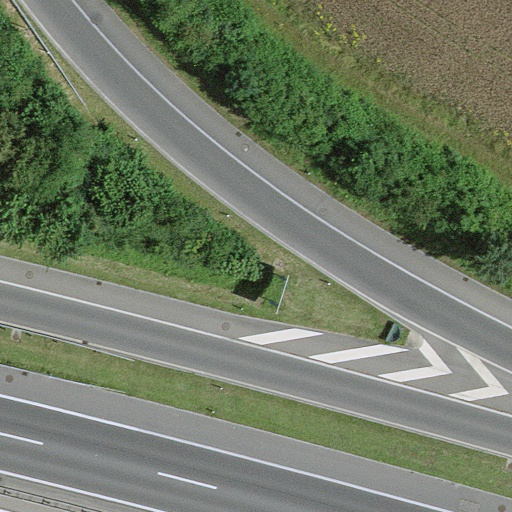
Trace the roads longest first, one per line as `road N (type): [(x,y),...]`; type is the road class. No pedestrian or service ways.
road 1 (motorway): [(511,352),(318,249),(159,128),(43,0)]
road 2 (motorway): [(511,441),(0,305)]
road 3 (track): [(511,181),(348,86),(240,0)]
road 4 (motorway): [(296,511),(0,433)]
